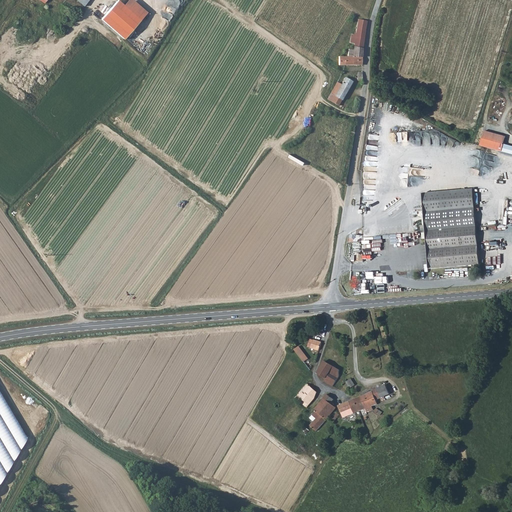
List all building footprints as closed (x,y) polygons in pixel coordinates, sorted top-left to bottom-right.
[(119,0),(102,19),(124,40),(141,21),(124,5),(119,0)] [(129,0),(124,5),(141,21),(148,13),(133,0),(129,0)] [(358,20),(354,37),(364,39),(367,21),(358,20)] [(339,65),(344,65),(362,66),(363,44),(364,39),(354,37),(350,37),(349,43),(354,44),(353,50),(348,49),(347,56),(338,57),(339,65)] [(334,96),(330,94),(327,99),(338,106),(352,83),(345,78),(340,86),(334,96)] [(340,86),(336,83),(330,94),(334,96),(340,86)] [(485,132),(480,147),(502,153),(507,138),(485,132)] [(475,211),(473,193),(423,196),(425,215),(475,211)] [(430,271),(479,267),(475,211),(425,215),(430,271)] [(321,343),(318,342),(314,341),(311,349),(311,352),(315,353),(316,351),(319,351),(321,343)] [(306,362),(310,358),(300,346),(296,350),(306,362)] [(339,377),(340,371),(324,362),(317,374),(325,379),(323,381),(332,387),(334,384),(337,385),(339,383),(336,381),(339,377)] [(347,381),(350,388),(355,385),(351,379),(347,381)] [(307,407),(315,397),(317,393),(307,385),(296,398),(307,407)] [(384,398),(389,395),(386,385),(380,388),(384,398)] [(374,402),(381,399),(377,389),(370,392),(370,391),(366,392),(367,394),(359,397),(364,410),(369,408),(368,405),(375,403),(374,402)] [(0,392),(0,482),(27,438),(0,392)] [(335,415),(333,413),(336,409),(330,404),(333,400),(327,395),(313,411),(315,412),(309,419),(313,422),(309,427),(316,433),(328,420),(329,421),(335,415)] [(359,412),(364,410),(359,397),(354,399),(359,412)] [(354,399),(348,402),(352,415),(359,412),(354,399)] [(343,419),(352,415),(348,402),(338,406),(343,419)]
